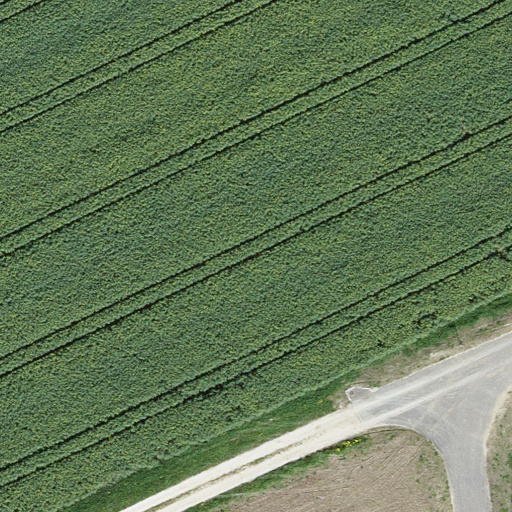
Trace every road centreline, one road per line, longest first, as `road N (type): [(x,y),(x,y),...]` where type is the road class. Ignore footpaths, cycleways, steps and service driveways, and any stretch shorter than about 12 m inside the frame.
road 1 (track): [(479,389),(388,416),(179,511)]
road 2 (residential): [(511,355),(479,389),(465,440),(466,511)]
